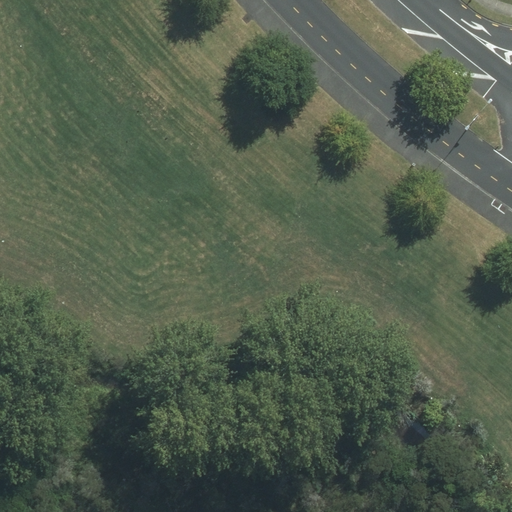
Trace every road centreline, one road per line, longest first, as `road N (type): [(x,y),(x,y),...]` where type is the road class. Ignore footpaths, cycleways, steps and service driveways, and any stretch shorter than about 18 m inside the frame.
road 1 (secondary): [(511,180),(367,72),(293,0)]
road 2 (secondary): [(412,0),(511,76)]
